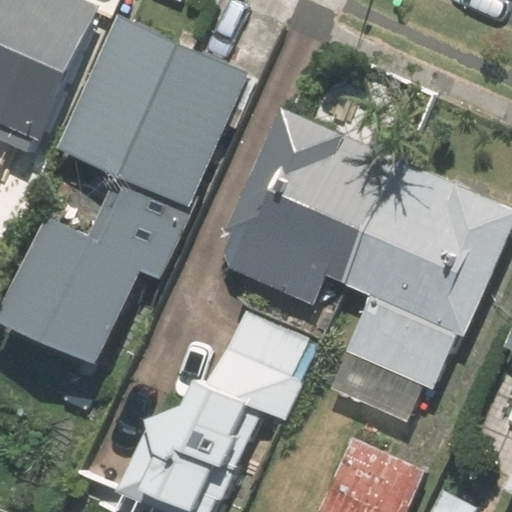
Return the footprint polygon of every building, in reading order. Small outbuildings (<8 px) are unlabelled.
[(101,12),(74,0),(0,0),(0,134),(37,151),(101,12)] [(42,222),(0,314),(0,338),(94,382),(142,278),(159,286),(252,83),(118,21),(53,162),(113,190),(89,243),(42,222)] [(344,292),(397,163),(282,112),(214,269),(313,313),(326,284),(344,292)] [(511,213),(397,163),(344,292),(371,303),(330,396),(409,431),(425,395),(433,399),(456,345),(465,349),(511,240),(511,213)] [(123,501),(118,511),(220,511),(267,419),(285,428),(307,385),(295,379),(312,346),(249,314),(211,390),(195,382),(176,419),(159,411),(116,498),(123,501)] [(511,331),(501,357),(511,361),(511,482),(509,490),(511,491),(511,331)] [(413,511),(431,471),(351,438),(320,511),(413,511)] [(477,511),(442,493),(431,511),(477,511)]
